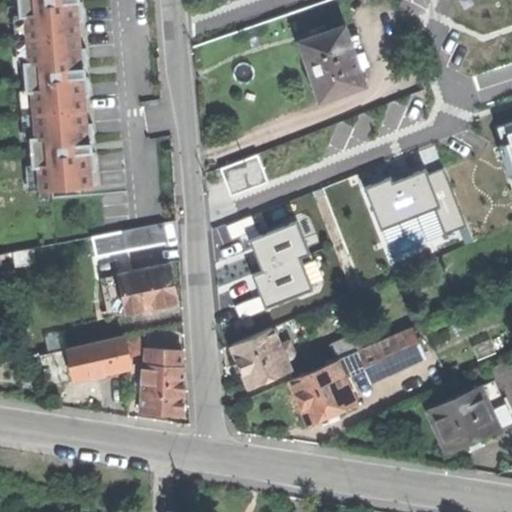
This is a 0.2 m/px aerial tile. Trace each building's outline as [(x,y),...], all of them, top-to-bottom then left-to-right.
[(90,184),(73,0),(15,0),(32,189),(90,184)] [(347,27),(303,42),(308,58),(313,71),(311,76),(311,82),(312,86),(316,91),(321,93),(323,100),(367,84),(362,69),(372,65),(361,35),(351,38),(347,27)] [(511,122),(493,129),(511,188),(511,122)] [(260,155),(223,164),(230,190),(266,181),(260,155)] [(466,227),(441,166),(368,194),(383,231),(435,210),(443,235),(466,227)] [(102,230),(107,250),(145,241),(141,221),(102,230)] [(309,256),(296,222),(249,240),(262,272),(253,276),(265,310),(311,291),(299,259),(309,256)] [(0,248),(0,250),(5,273),(21,269),(16,245),(0,248)] [(121,270),(129,306),(179,295),(175,276),(171,259),(121,270)] [(414,326),(383,340),(365,348),(359,350),(366,366),(421,342),(414,326)] [(242,367),(250,386),(292,369),(286,355),(282,344),(275,327),(233,344),(242,367)] [(68,341),(75,374),(100,369),(132,362),(125,329),(68,341)] [(379,329),(360,337),(365,348),(383,340),(379,329)] [(331,344),(338,359),(359,350),(365,348),(360,337),(358,332),(331,344)] [(292,340),(282,344),(286,355),(296,351),(292,340)] [(148,342),(148,359),(184,360),(185,343),(148,342)] [(359,350),(338,359),(345,375),(366,366),(359,350)] [(163,409),(183,409),(184,360),(148,359),(144,359),(143,408),(163,409)] [(301,404),(310,424),(358,404),(345,375),(338,359),(291,380),(301,404)] [(440,431),(449,451),(511,421),(511,416),(495,380),(430,410),(440,431)]
